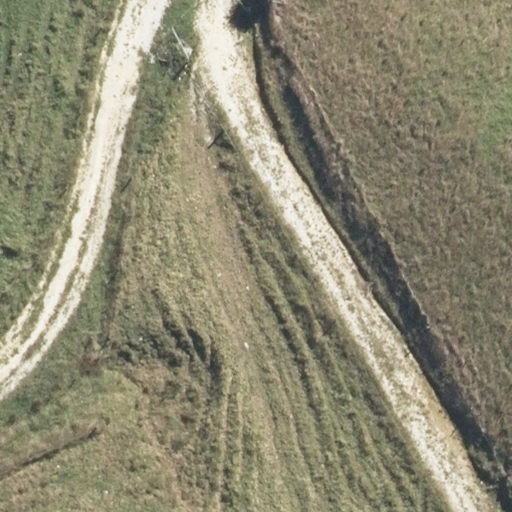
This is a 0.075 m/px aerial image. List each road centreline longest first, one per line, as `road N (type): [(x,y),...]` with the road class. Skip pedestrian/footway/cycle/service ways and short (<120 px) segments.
road 1 (track): [(194,27),(465,511)]
road 2 (track): [(213,0),(194,27),(54,358),(0,399)]
